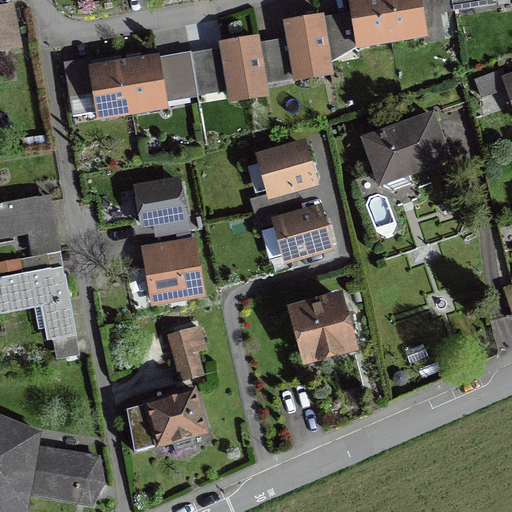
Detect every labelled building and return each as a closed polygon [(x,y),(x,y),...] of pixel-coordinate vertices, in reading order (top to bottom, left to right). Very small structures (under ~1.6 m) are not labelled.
[(347,0),(350,13),(356,49),(356,52),(424,41),(425,44),(445,41),(441,14),(454,12),(452,0),(347,0)] [(511,0),(452,0),(454,12),(466,10),(468,22),(498,18),(496,5),(498,4),(500,17),(511,15),(511,0)] [(0,53),(23,49),(14,4),(0,6),(0,53)] [(324,18),(332,64),(356,49),(350,13),(324,18)] [(323,16),(282,23),(293,85),(334,78),(332,64),(324,18),(323,16)] [(228,106),(269,99),(267,85),(289,81),(282,39),(261,43),(260,37),(218,44),(219,49),(193,53),(200,96),(205,95),(206,104),(225,101),(224,92),(226,92),(228,106)] [(127,60),(122,61),(121,56),(111,58),(92,61),(91,59),(63,63),(72,117),(74,117),(75,126),(132,117),(169,110),(168,109),(192,105),(190,99),(198,98),(190,53),(160,58),(159,56),(142,59),(141,54),(134,55),(126,56),(127,60)] [(511,73),(506,76),(503,69),(474,80),(481,100),(505,91),(511,110),(511,73)] [(391,193),(413,185),(411,178),(452,164),(434,113),(384,131),(380,118),(358,126),(362,139),(360,140),(379,189),(384,188),(391,193)] [(47,145),(46,136),(18,139),(19,148),(47,145)] [(322,206),(302,212),(298,196),(319,190),(313,169),(306,141),(254,155),(257,166),(248,169),(255,195),(265,192),(266,195),(249,200),(258,230),(263,229),(264,235),(257,237),(262,255),(269,253),(272,260),(280,258),(283,268),(335,254),(327,226),(322,206)] [(181,178),(133,186),(134,196),(125,197),(129,221),(135,220),(136,222),(140,222),(141,230),(188,223),(181,178)] [(0,315),(34,310),(38,331),(44,330),(47,343),(53,342),(56,362),(80,357),(66,275),(65,276),(64,271),(51,196),(43,198),(38,199),(38,197),(0,204),(0,241),(27,237),(30,257),(0,262),(0,315)] [(105,210),(115,222),(127,213),(117,200),(105,210)] [(140,247),(150,308),(206,299),(196,238),(140,247)] [(264,269),(270,278),(283,270),(277,261),(264,269)] [(511,286),(503,290),(511,315),(511,286)] [(347,313),(342,295),(322,300),(322,297),(309,301),(310,303),(286,309),(302,369),(358,354),(351,328),(355,327),(351,312),(347,313)] [(207,351),(201,327),(167,336),(180,383),(205,377),(198,353),(207,351)] [(424,345),(405,352),(410,364),(429,357),(424,345)] [(400,386),(405,384),(408,379),(406,374),(400,371),(395,373),(393,379),(395,384),(400,386)] [(124,412),(136,455),(154,450),(155,452),(173,447),(175,453),(195,448),(193,441),(209,437),(196,389),(188,391),(190,397),(147,408),(146,406),(124,412)] [(101,457),(40,447),(42,433),(0,417),(0,511),(29,511),(31,498),(80,506),(92,508),(105,483),(101,457)]
